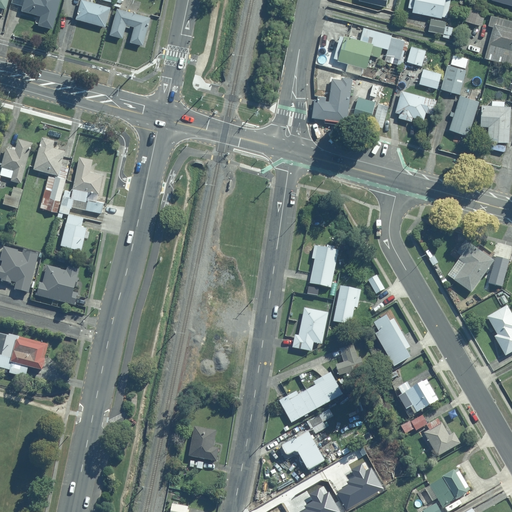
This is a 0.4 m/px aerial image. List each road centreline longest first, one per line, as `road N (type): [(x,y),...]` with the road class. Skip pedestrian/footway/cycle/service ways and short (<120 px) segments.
road 1 (residential): [(289,151),(233,511)]
road 2 (residential): [(511,454),(392,246),(399,180)]
road 3 (secondary): [(109,334),(161,118)]
road 4 (secondary): [(71,511),(109,334)]
road 5 (secondary): [(161,118),(0,73)]
road 6 (unclassified): [(310,0),(289,151)]
road 7 (tertiary): [(289,151),(161,118)]
road 8 (residential): [(161,118),(187,0)]
